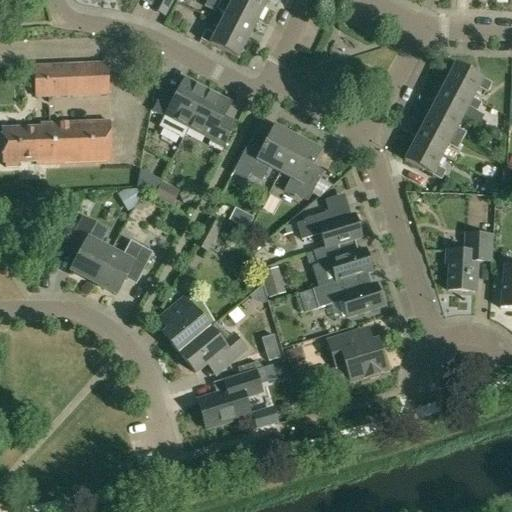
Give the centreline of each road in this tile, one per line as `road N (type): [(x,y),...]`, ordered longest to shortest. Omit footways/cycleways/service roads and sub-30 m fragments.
road 1 (residential): [(177,478),(153,394),(125,344),(79,310),(0,306)]
road 2 (residential): [(268,83),(247,88),(143,34),(70,21),(57,0)]
road 3 (residential): [(436,337),(366,132)]
